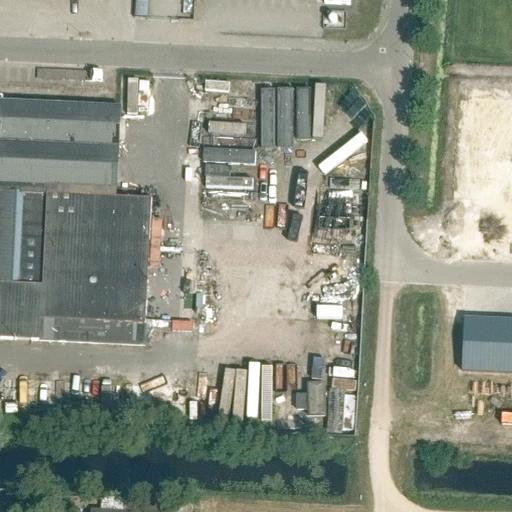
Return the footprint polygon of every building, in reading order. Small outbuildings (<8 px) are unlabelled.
[(124,101),(144,101),(145,76),(125,75),(124,101)] [(511,89),(489,89),(488,105),(511,106),(511,89)] [(152,202),(117,200),(120,111),(2,105),(2,101),(0,100),(0,341),(145,348),(146,327),(152,202)] [(511,106),(488,105),(487,123),(511,123),(511,106)] [(511,123),(487,123),(486,139),(511,140),(511,123)] [(511,140),(486,139),(485,156),(511,157),(511,140)] [(511,157),(485,156),(484,173),(511,173),(511,157)] [(511,173),(484,173),(484,189),(502,190),(511,190),(511,173)] [(484,189),(481,234),(500,235),(502,190),(484,189)] [(511,190),(502,190),(500,235),(511,235),(511,190)] [(511,374),(511,322),(465,320),(462,372),(511,374)] [(250,370),(223,370),(222,426),(245,426),(245,419),(261,419),(261,405),(274,405),(275,366),(250,366),(250,370)] [(173,414),(174,371),(126,370),(126,413),(173,414)] [(284,379),(280,409),(292,411),(291,422),(309,425),(316,373),(295,371),(294,380),(284,379)] [(330,391),(329,433),(347,434),(348,391),(330,391)]
